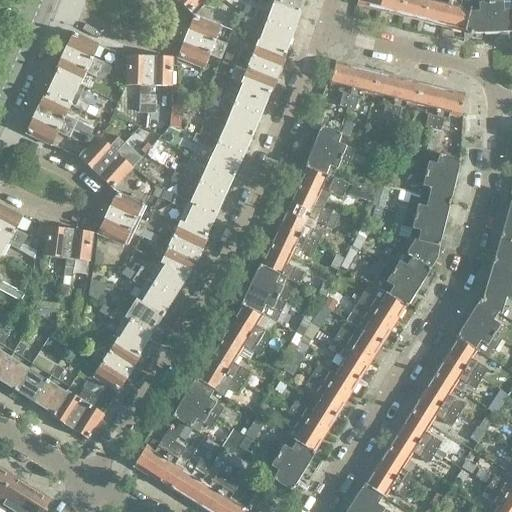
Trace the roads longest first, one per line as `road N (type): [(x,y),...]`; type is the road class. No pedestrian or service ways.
road 1 (residential): [(90,486),(266,178),(322,32)]
road 2 (residential): [(316,511),(456,283),(481,221),(496,145),(492,98)]
road 3 (residential): [(0,143),(77,178),(98,200),(87,223),(56,219),(0,193)]
road 4 (residential): [(492,98),(475,69),(322,32)]
road 5 (residential): [(41,3),(126,43),(167,44),(176,25),(155,0)]
